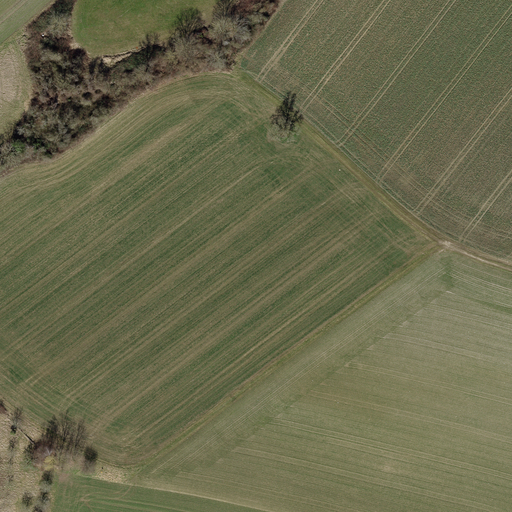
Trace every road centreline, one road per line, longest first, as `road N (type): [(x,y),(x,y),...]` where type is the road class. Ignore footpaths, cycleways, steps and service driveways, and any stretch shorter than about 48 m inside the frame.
road 1 (track): [(443,245),(134,476),(77,464),(0,415)]
road 2 (track): [(247,76),(443,245),(511,273)]
